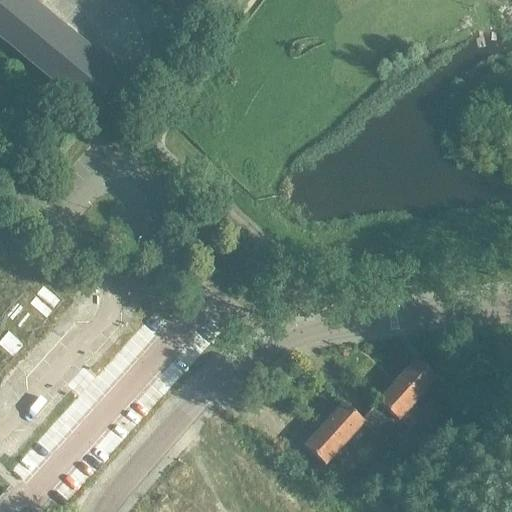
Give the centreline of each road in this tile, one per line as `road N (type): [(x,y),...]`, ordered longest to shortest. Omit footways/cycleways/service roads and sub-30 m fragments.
road 1 (unclassified): [(109,504),(221,383),(269,347),(309,331),(511,306)]
road 2 (unclassified): [(0,427),(111,317),(117,296),(0,188)]
